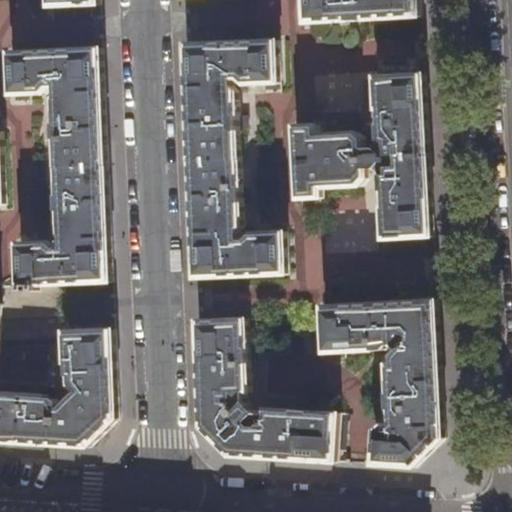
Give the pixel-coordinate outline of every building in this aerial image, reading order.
[(308,0),(309,24),(423,17),(422,0),(308,0)] [(194,163),(199,279),(291,275),(289,226),(273,226),(273,231),(255,232),(254,225),(247,225),(245,200),(252,200),(252,187),(245,187),(242,129),(249,128),(248,115),(241,116),(240,91),(249,90),(248,84),(266,83),(267,88),(283,87),(281,41),(189,45),(194,163)] [(22,245),(24,287),(115,282),(113,253),(109,163),(104,49),(14,53),(16,103),(31,102),(31,97),(49,96),(49,103),(57,103),(58,127),(51,128),(52,141),(59,141),(62,198),(54,199),(55,212),(63,212),(64,237),(55,237),(55,243),(38,244),(37,239),(29,239),(29,245),(22,245)] [(386,206),(387,239),(436,237),(431,151),(427,75),(380,77),(381,108),(383,108),(384,137),(369,138),(362,131),(323,133),(321,108),(316,109),(317,124),(299,125),(303,197),(326,196),(325,186),(365,184),(371,177),(371,175),(376,175),(376,167),(380,167),(386,172),(387,206),(386,206)] [(0,206),(9,206),(5,134),(0,133),(0,206)] [(377,465),(419,467),(447,439),(444,375),(439,301),(326,306),(328,352),(388,350),(396,356),(396,364),(392,365),(395,424),(386,424),(378,431),(377,465)] [(284,459),(340,462),(342,413),(317,412),(318,404),(294,403),(294,410),(268,409),(268,413),(258,413),(248,402),(248,393),(253,392),(252,363),(259,362),(258,344),(251,344),(250,320),(201,322),(206,427),(234,456),(284,459)] [(0,441),(11,442),(92,447),(121,419),(118,354),(117,330),(69,332),(69,362),(65,362),(66,375),(73,375),(74,385),(80,392),(66,406),(60,400),(60,395),(54,389),(43,388),(43,396),(0,392),(0,388),(0,385),(0,384),(0,441)]
